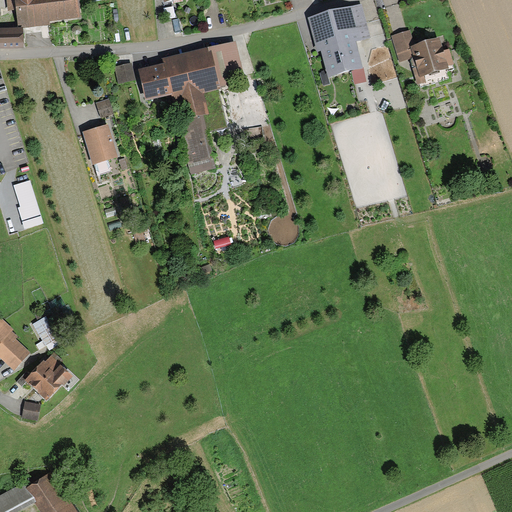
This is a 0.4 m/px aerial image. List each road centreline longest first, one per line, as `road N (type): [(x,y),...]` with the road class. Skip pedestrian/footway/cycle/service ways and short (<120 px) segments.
road 1 (residential): [(346,0),(190,39),(0,55)]
road 2 (residential): [(381,511),(511,453)]
